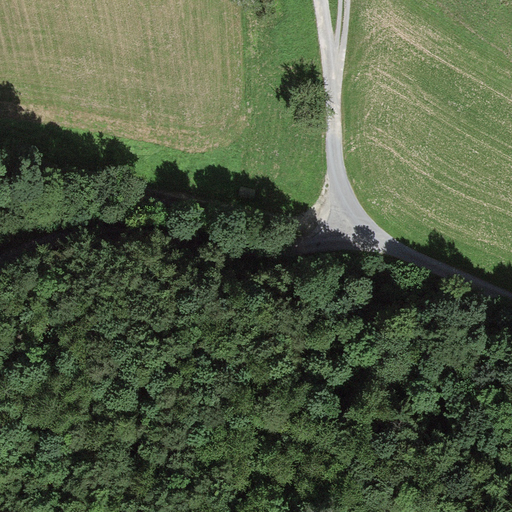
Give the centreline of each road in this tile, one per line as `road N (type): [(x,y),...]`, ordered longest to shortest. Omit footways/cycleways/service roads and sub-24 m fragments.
road 1 (residential): [(511,299),(344,223),(331,63),(317,0)]
road 2 (track): [(0,262),(47,241),(109,234),(264,251),(344,223)]
